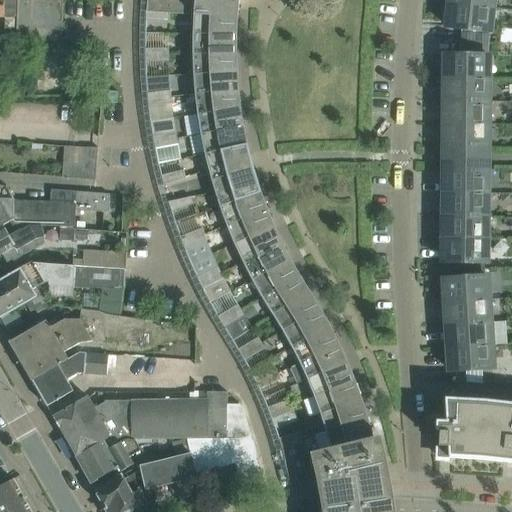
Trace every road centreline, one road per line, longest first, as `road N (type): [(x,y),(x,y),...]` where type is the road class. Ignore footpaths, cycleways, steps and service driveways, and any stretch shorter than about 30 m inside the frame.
road 1 (residential): [(281,511),(250,405),(198,312),(151,200),(136,140),(130,0)]
road 2 (residential): [(419,511),(398,179),(409,0)]
road 3 (unclassified): [(69,511),(0,391)]
